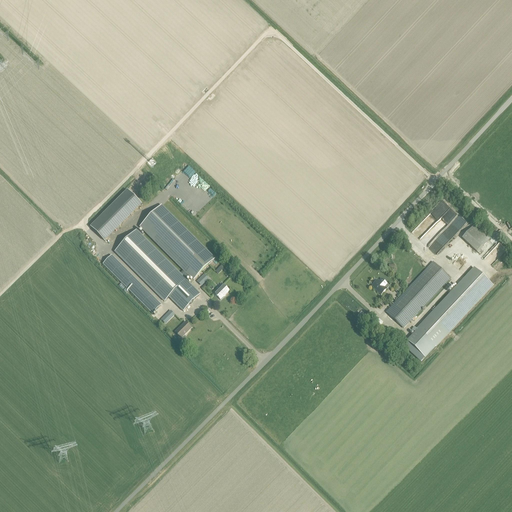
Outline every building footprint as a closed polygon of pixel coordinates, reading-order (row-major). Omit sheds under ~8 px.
[(136,231),(115,252),(165,302),(169,297),(181,310),(183,312),(200,295),(198,293),(186,280),(190,277),(193,280),(214,259),(161,206),(140,227),(160,247),(185,272),(181,275),(136,231)] [(152,314),(161,305),(112,256),(103,265),(152,314)] [(432,262),(386,312),(389,315),(387,316),(391,320),(393,319),(403,328),(450,279),(432,262)] [(492,285),(475,269),(407,341),(425,357),(492,285)] [(375,279),(370,284),(372,286),(371,286),(381,295),(389,286),(381,279),(379,281),(377,280),(376,281),(375,279)] [(214,294),(220,300),(229,291),(223,285),(214,294)] [(175,332),(179,336),(179,338),(180,338),(181,338),(182,338),(185,338),(185,335),(191,328),(185,322),(175,332)]
